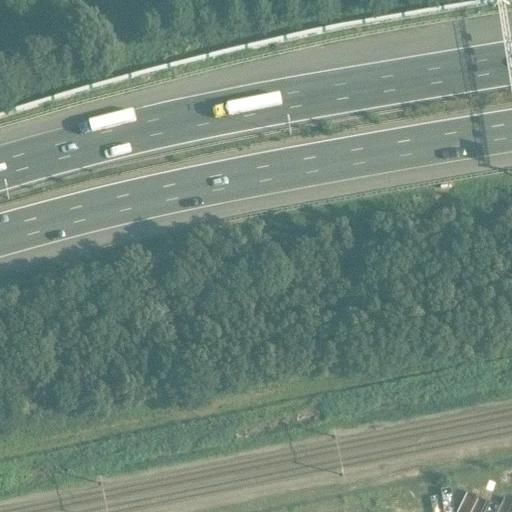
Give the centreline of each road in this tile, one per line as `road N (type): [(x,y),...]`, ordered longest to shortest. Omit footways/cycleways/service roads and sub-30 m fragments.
road 1 (motorway): [(511,63),(209,114),(0,168)]
road 2 (motorway): [(0,237),(235,180),(511,132)]
